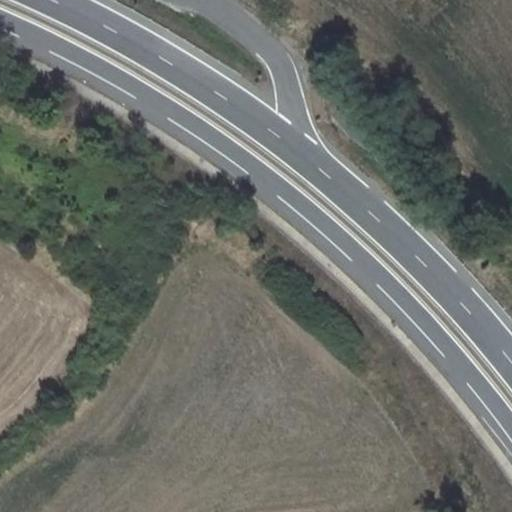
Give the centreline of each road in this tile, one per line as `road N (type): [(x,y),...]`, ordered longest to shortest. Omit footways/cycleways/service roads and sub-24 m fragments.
road 1 (secondary): [(0,18),(104,72),(267,183),(406,303),(511,429)]
road 2 (secondary): [(511,367),(436,277),(300,153),(120,34),(47,0)]
